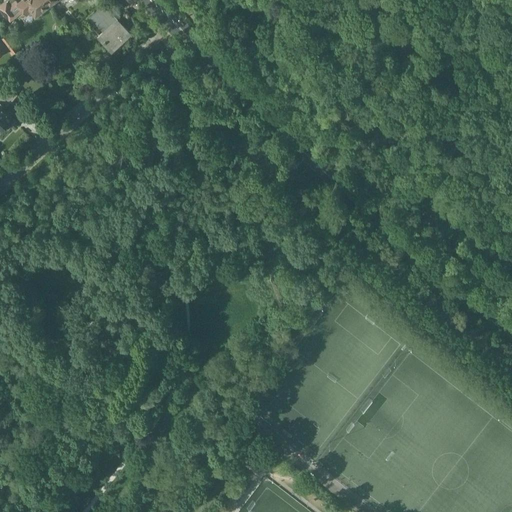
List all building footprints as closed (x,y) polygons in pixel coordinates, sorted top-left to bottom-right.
[(13,10),(20,5),(26,13),(32,9),(35,14),(37,13),(38,14),(41,15),(45,12),(45,9),(44,8),(50,3),(47,0),(19,0),(17,2),(11,7),(8,2),(1,7),(8,16),(14,11),(13,10)] [(86,18),(91,24),(97,18),(106,27),(98,35),(111,49),(131,31),(105,3),(104,2),(86,18)] [(13,53),(18,49),(20,48),(9,33),(2,38),(13,53)] [(15,119),(2,107),(6,103),(0,97),(0,130),(0,131),(6,124),(9,126),(15,119)] [(348,276),(353,270),(348,266),(343,271),(348,276)] [(232,421),(226,429),(232,434),(238,426),(232,421)]
